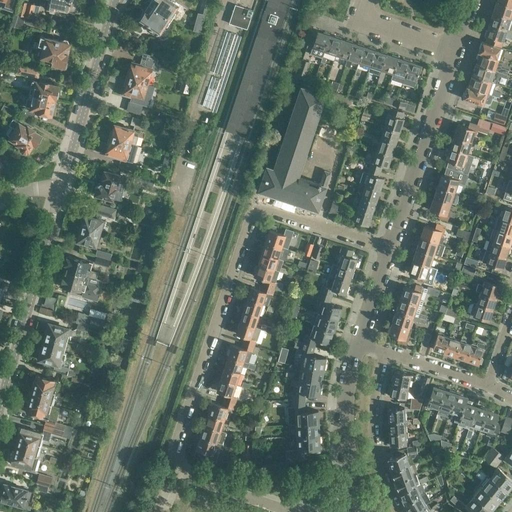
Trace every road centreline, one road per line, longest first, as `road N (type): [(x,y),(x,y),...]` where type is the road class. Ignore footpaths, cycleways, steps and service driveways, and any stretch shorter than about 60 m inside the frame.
road 1 (residential): [(388,247),(263,205),(254,211),(173,456),(182,474),(294,511)]
road 2 (residential): [(0,403),(61,188)]
road 3 (tertiary): [(388,247),(455,54)]
road 4 (residential): [(61,188),(116,0)]
road 5 (tertiary): [(361,504),(344,441),(344,393),(358,341)]
road 6 (residential): [(398,511),(373,432),(386,352)]
road 7 (residential): [(455,54),(363,25),(362,0)]
